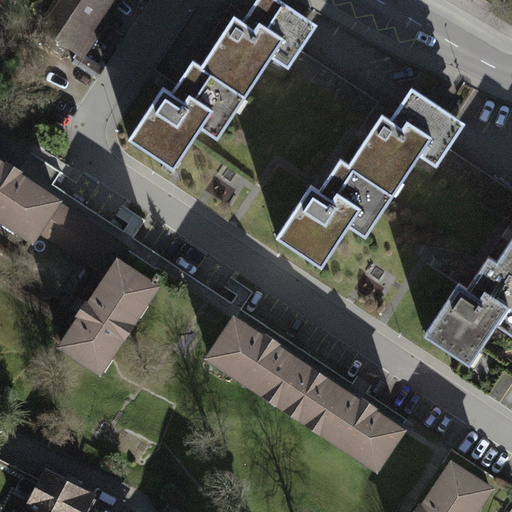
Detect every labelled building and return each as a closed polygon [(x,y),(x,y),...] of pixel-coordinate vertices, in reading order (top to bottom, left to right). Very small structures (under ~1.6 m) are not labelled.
[(57,0),(38,28),(83,58),(122,0),(57,0)] [(292,0),(263,0),(252,17),(239,8),(183,89),(178,86),(138,145),(181,174),(214,126),(230,137),(285,56),(305,69),(334,28),(292,0)] [(425,93),(404,124),(391,114),(335,196),(330,192),(290,251),(333,280),(366,232),(382,243),(437,162),(457,176),(486,135),(425,93)] [(6,165),(0,161),(0,215),(33,237),(38,229),(57,200),(58,199),(18,173),(20,169),(8,162),(6,165)] [(129,248),(57,200),(38,229),(109,275),(118,261),(120,262),(128,250),(129,248)] [(511,240),(477,293),(472,289),(431,348),(474,377),(507,329),(511,332),(511,240)] [(99,370),(163,273),(128,250),(120,262),(118,261),(109,275),(89,304),(85,302),(77,314),(82,316),(62,345),(99,370)] [(207,356),(291,412),(322,366),(238,310),(207,356)] [(406,422),(322,366),(291,412),(375,468),(406,422)] [(51,451),(21,511),(79,511),(98,474),(51,451)] [(416,511),(478,511),(492,489),(447,461),(416,511)]
